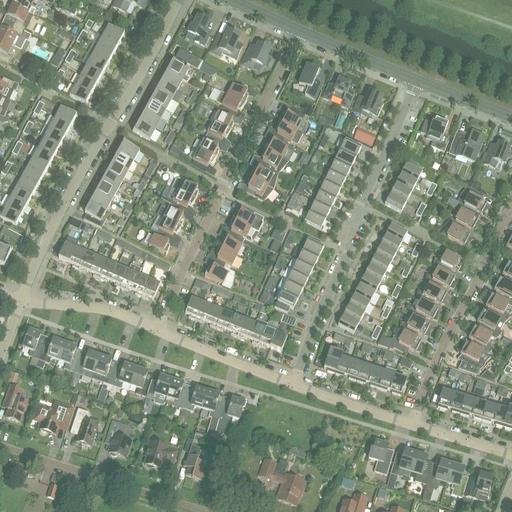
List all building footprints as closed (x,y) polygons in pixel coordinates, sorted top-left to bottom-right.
[(24,0),(15,0),(12,6),(32,16),(35,11),(40,0),(26,0),(26,1),(24,0)] [(117,0),(113,8),(125,14),(130,4),(141,9),(142,8),(143,9),(146,2),(145,2),(146,0),(145,0),(117,0)] [(7,16),(16,21),(13,27),(24,32),(28,26),(32,16),(12,6),(7,16)] [(67,6),(64,11),(74,16),(77,11),(71,8),(67,6)] [(211,33),(205,30),(209,22),(198,17),(194,25),(192,24),(187,33),(197,38),(194,43),(204,47),(211,33)] [(0,29),(0,40),(12,47),(21,51),(26,42),(28,43),(31,36),(24,32),(13,27),(10,33),(1,29),(0,29)] [(103,37),(119,45),(124,35),(109,27),(103,37)] [(72,37),(61,31),(58,36),(69,41),(72,43),(73,40),(75,37),(72,36),(72,37)] [(219,36),(216,42),(211,53),(221,58),(223,53),(237,59),(243,46),(237,44),(240,36),(238,35),(237,34),(236,32),(234,32),(232,31),(230,32),(228,31),(225,38),(219,36)] [(113,56),(119,45),(103,37),(98,47),(113,56)] [(0,40),(0,61),(8,65),(12,58),(7,56),(12,47),(0,40)] [(251,46),(247,55),(242,66),(252,71),(255,64),(262,67),(267,69),(271,60),(267,57),(270,50),(270,48),(265,46),(264,47),(258,45),(256,49),(251,46)] [(107,66),(113,56),(98,47),(92,57),(107,66)] [(66,53),(59,50),(55,58),(61,61),(66,53)] [(192,56),(187,65),(197,70),(202,62),(192,56)] [(102,76),(107,66),(92,57),(86,67),(102,76)] [(190,79),(185,76),(188,71),(173,63),(167,73),(182,81),(187,84),(190,79)] [(303,76),(299,85),(304,87),(304,92),(306,93),(305,96),(315,101),(321,86),(315,83),(315,81),(320,70),(315,68),(311,68),(307,66),(306,69),(302,69),(303,76)] [(96,86),(102,76),(86,67),(81,77),(96,86)] [(177,91),(182,81),(167,73),(161,83),(177,91)] [(91,96),(96,86),(81,77),(75,87),(91,96)] [(15,93),(19,86),(14,84),(3,78),(0,85),(0,84),(0,97),(3,98),(9,101),(13,92),(15,93)] [(329,85),(323,99),(348,110),(354,95),(347,92),(350,85),(339,80),(336,87),(329,85)] [(171,102),(177,91),(161,83),(156,93),(171,102)] [(227,96),(245,105),(246,104),(247,101),(247,99),(248,97),(245,96),(249,90),(240,85),(239,89),(233,86),(227,96)] [(85,106),(91,96),(75,87),(70,97),(85,106)] [(166,112),(171,102),(156,93),(150,103),(166,112)] [(245,105),(227,96),(220,93),(215,103),(228,110),(226,113),(234,118),(238,111),(240,113),(241,111),(242,109),(244,108),(245,105)] [(360,97),(353,113),(367,119),(372,117),(377,119),(381,111),(378,109),(382,98),(370,93),(367,100),(360,97)] [(9,101),(3,98),(0,97),(0,117),(4,119),(11,102),(9,101)] [(160,121),(166,112),(150,103),(145,113),(160,121)] [(204,111),(197,107),(194,112),(204,117),(206,112),(204,111)] [(55,118),(71,127),(76,117),(61,108),(55,118)] [(307,125),(302,122),(305,116),(291,108),(286,118),(284,116),(282,118),(281,120),(280,121),(279,123),(303,136),(307,125)] [(341,112),(334,128),(341,131),(348,115),(341,112)] [(155,131),(160,121),(145,113),(139,123),(155,131)] [(231,124),(234,118),(226,113),(224,116),(218,113),(213,124),(230,133),(231,131),(232,129),(233,127),(233,125),(231,124)] [(65,137),(71,127),(55,118),(50,128),(65,137)] [(430,148),(433,149),(444,153),(449,141),(442,139),(448,124),(436,120),(434,124),(425,121),(420,134),(427,137),(426,140),(432,142),(430,148)] [(149,142),(155,131),(139,123),(134,133),(149,142)] [(297,146),(303,136),(279,123),(278,125),(277,127),(276,129),(276,131),(278,132),(275,139),(289,146),(291,143),(297,146)] [(229,135),(230,133),(213,124),(207,134),(213,137),(211,140),(220,145),(223,138),(225,140),(227,139),(228,137),(229,135)] [(60,147),(65,137),(50,128),(44,138),(60,147)] [(371,147),(375,138),(358,130),(354,139),(371,147)] [(448,154),(455,156),(474,164),(484,139),(472,134),(470,139),(456,134),(448,154)] [(54,157),(60,147),(44,138),(39,149),(54,157)] [(271,145),(269,143),(268,146),(266,148),(265,151),(288,163),(294,153),(287,150),(289,146),(275,139),(271,145)] [(217,151),(220,145),(211,140),(210,144),(204,141),(202,144),(197,141),(193,148),(216,160),(217,159),(218,156),(218,154),(219,152),(217,151)] [(340,151),(356,159),(361,148),(345,141),(340,151)] [(500,171),(503,165),(504,163),(506,164),(509,156),(507,156),(510,148),(506,147),(507,145),(502,143),(502,145),(498,144),(497,148),(491,146),(487,155),(484,163),(484,166),(494,169),(500,171)] [(118,154),(133,163),(139,152),(124,144),(118,154)] [(215,162),(216,160),(193,148),(188,158),(193,161),(194,162),(192,165),(205,173),(209,166),(211,168),(212,166),(214,164),(215,162)] [(49,167),(54,157),(39,149),(33,159),(49,167)] [(288,163),(265,151),(263,153),(262,156),(261,159),(264,159),(260,166),(278,175),(279,174),(281,172),(285,167),(288,163)] [(351,169),(356,159),(340,151),(335,161),(351,169)] [(128,173),(133,163),(118,154),(113,164),(128,173)] [(43,177),(49,167),(33,159),(28,169),(43,177)] [(346,179),(351,169),(335,161),(330,172),(346,179)] [(122,182),(128,173),(113,164),(107,174),(122,182)] [(401,175),(417,183),(422,173),(407,165),(401,175)] [(278,176),(278,175),(260,166),(257,172),(255,171),(254,172),(252,174),(251,176),(250,178),(268,187),(269,184),(275,185),(277,180),(277,178),(278,176)] [(37,187),(43,177),(28,169),(22,179),(37,187)] [(341,190),(346,179),(330,172),(325,182),(341,190)] [(117,192),(122,182),(107,174),(101,184),(117,192)] [(411,193),(417,183),(401,175),(396,185),(411,193)] [(200,186),(191,181),(185,178),(183,182),(180,180),(176,182),(172,189),(195,201),(196,199),(197,197),(198,195),(198,193),(196,193),(200,186)] [(273,190),(268,187),(250,178),(249,180),(248,182),(247,184),(247,186),(249,187),(246,194),(264,203),(273,190)] [(32,197),(37,187),(22,179),(16,189),(32,197)] [(336,200),(341,190),(325,182),(320,192),(336,200)] [(111,202),(117,192),(101,184),(96,194),(111,202)] [(406,204),(411,193),(396,185),(390,195),(406,204)] [(464,207),(470,210),(481,216),(482,214),(488,209),(486,206),(487,205),(476,199),(479,194),(468,188),(462,194),(457,203),(459,204),(464,206),(464,207)] [(26,207),(32,197),(16,189),(11,199),(26,207)] [(194,204),(195,201),(172,189),(166,199),(169,201),(168,204),(171,206),(185,213),(188,207),(190,208),(192,207),(193,205),(194,204)] [(331,210),(336,200),(320,192),(315,202),(331,210)] [(106,212),(111,202),(96,194),(90,204),(106,212)] [(400,214),(406,204),(390,195),(385,206),(400,214)] [(21,217),(26,207),(11,199),(5,209),(21,217)] [(326,220),(331,210),(315,202),(310,213),(326,220)] [(103,218),(106,212),(90,204),(85,214),(86,215),(83,221),(101,229),(106,220),(103,218)] [(464,207),(464,206),(459,204),(453,210),(459,216),(456,222),(455,223),(462,226),(472,232),(473,230),(474,230),(480,225),(477,222),(478,221),(468,215),(470,210),(464,207)] [(171,206),(169,209),(162,206),(157,216),(163,220),(181,229),(182,227),(183,225),(183,223),(184,220),(181,220),(185,213),(171,206)] [(0,218),(15,227),(21,217),(5,209),(0,218)] [(251,229),(259,233),(264,223),(263,223),(264,219),(243,209),(241,212),(240,215),(238,213),(235,217),(234,219),(233,221),(251,229)] [(320,231),(326,220),(310,213),(305,223),(320,231)] [(180,231),(181,229),(163,220),(156,233),(170,241),(174,234),(176,236),(177,234),(179,232),(180,231)] [(455,223),(456,222),(451,220),(445,225),(451,231),(447,239),(463,247),(464,248),(465,246),(471,240),(469,238),(470,237),(459,231),(462,226),(455,223)] [(259,233),(251,229),(233,221),(232,223),(231,225),(230,229),(232,230),(229,236),(244,243),(246,239),(252,243),(258,234),(259,234),(259,233)] [(386,235),(402,244),(407,233),(392,225),(386,235)] [(104,242),(106,236),(101,233),(98,239),(100,240),(104,242)] [(167,247),(170,241),(156,233),(154,237),(149,235),(144,243),(149,246),(149,247),(166,256),(165,257),(166,258),(167,255),(168,253),(169,251),(170,248),(167,247)] [(290,233),(288,239),(294,241),(297,236),(290,233)] [(396,254),(402,244),(386,235),(381,245),(396,254)] [(106,236),(104,242),(109,244),(112,238),(106,236)] [(237,257),(244,243),(229,236),(226,243),(224,241),(223,243),(221,245),(220,247),(219,249),(237,257)] [(69,265),(76,249),(79,243),(68,238),(58,260),(69,265)] [(303,251),(319,259),(324,248),(308,240),(303,251)] [(124,252),(127,246),(122,243),(119,249),(124,252)] [(391,264),(396,254),(381,245),(375,256),(391,264)] [(127,246),(124,252),(130,255),(133,249),(127,246)] [(0,248),(0,247),(0,266),(4,268),(11,252),(0,248)] [(79,271),(86,254),(76,249),(69,265),(73,266),(72,268),(79,271)] [(236,259),(237,257),(219,249),(218,251),(217,253),(217,255),(216,257),(219,258),(215,264),(230,271),(232,268),(235,269),(237,269),(238,268),(240,266),(240,265),(240,263),(239,261),(236,259)] [(313,269),(319,259),(303,251),(298,261),(313,269)] [(144,262),(147,256),(142,253),(139,259),(144,262)] [(90,274),(97,258),(86,254),(79,271),(85,274),(86,272),(90,274)] [(438,270),(444,274),(447,269),(457,274),(458,273),(461,273),(463,265),(462,265),(463,263),(446,254),(442,261),(435,260),(433,268),(438,271),(438,270)] [(147,256),(144,262),(150,265),(153,259),(147,256)] [(386,274),(391,264),(375,256),(370,266),(386,274)] [(100,280),(107,263),(97,258),(90,274),(94,275),(93,277),(100,280)] [(308,279),(313,269),(298,261),(293,271),(308,279)] [(111,283),(118,267),(107,263),(100,280),(106,283),(107,281),(111,283)] [(235,274),(230,271),(215,264),(212,271),(210,269),(208,272),(206,275),(205,278),(206,277),(219,283),(223,285),(224,283),(232,285),(235,274)] [(511,286),(511,266),(508,264),(507,266),(506,266),(501,271),(503,274),(502,275),(511,280),(511,281),(510,286),(511,286)] [(380,284),(386,274),(370,266),(365,276),(380,284)] [(120,289),(128,272),(118,267),(111,283),(115,284),(114,287),(120,289)] [(455,279),(444,274),(438,270),(438,271),(434,277),(426,275),(424,284),(429,286),(436,289),(439,285),(449,290),(450,288),(453,289),(455,281),(454,281),(455,279)] [(303,289),(308,279),(293,271),(288,282),(303,289)] [(132,292),(139,276),(128,272),(120,289),(127,292),(128,290),(132,292)] [(141,298),(149,281),(139,276),(132,292),(136,293),(135,296),(141,298)] [(375,294),(380,284),(365,276),(359,286),(375,294)] [(511,286),(510,286),(500,280),(499,282),(498,281),(492,287),(495,290),(494,291),(504,297),(502,301),(508,305),(508,306),(511,307),(511,286)] [(149,281),(141,298),(148,301),(149,299),(153,301),(160,285),(149,281)] [(298,300),(303,289),(288,282),(283,292),(298,300)] [(370,304),(375,294),(359,286),(354,296),(370,304)] [(446,295),(436,289),(429,286),(426,293),(418,291),(416,300),(421,302),(428,305),(430,300),(441,306),(441,304),(445,305),(446,297),(445,297),(446,295)] [(293,310),(298,300),(283,292),(274,309),(287,314),(290,309),(293,310)] [(364,315),(370,304),(354,296),(349,306),(364,315)] [(508,305),(502,301),(491,296),(490,298),(490,297),(484,303),(486,305),(485,307),(496,313),(493,317),(500,321),(499,321),(504,324),(510,318),(504,312),(508,306),(508,305)] [(195,322),(202,304),(191,299),(185,315),(189,317),(188,319),(195,322)] [(438,311),(428,305),(421,302),(417,309),(409,307),(407,316),(412,318),(413,318),(419,321),(422,316),(432,322),(433,320),(436,321),(438,313),(437,313),(438,311)] [(206,324),(213,308),(202,304),(195,322),(202,324),(203,322),(206,324)] [(359,325),(364,315),(349,306),(343,317),(359,325)] [(216,330),(223,312),(213,308),(206,324),(210,325),(209,327),(216,330)] [(228,332),(234,316),(223,312),(216,330),(223,333),(224,331),(228,332)] [(500,321),(493,317),(483,312),(482,314),(481,313),(476,319),(478,321),(477,323),(487,328),(485,333),(491,337),(496,340),(502,334),(496,328),(499,321),(500,321)] [(237,339),(245,321),(234,316),(228,332),(231,334),(230,336),(237,339)] [(353,335),(359,325),(343,317),(338,327),(353,335)] [(430,327),(419,321),(413,318),(412,318),(409,325),(401,323),(399,332),(404,334),(411,337),(413,332),(424,338),(425,336),(428,337),(429,329),(430,327)] [(258,347),(266,329),(267,324),(257,320),(255,325),(249,341),(253,342),(252,344),(258,347)] [(249,341),(255,325),(245,321),(237,339),(244,341),(245,339),(249,341)] [(491,337),(485,333),(474,328),(474,330),(473,329),(467,335),(469,337),(469,339),(479,344),(476,349),(483,353),(487,356),(494,350),(488,344),(491,337)] [(37,334),(38,332),(28,329),(25,336),(27,337),(23,348),(29,351),(30,352),(28,357),(39,361),(42,350),(36,348),(41,336),(37,334)] [(270,349),(276,333),(266,329),(258,347),(265,350),(266,347),(270,349)] [(276,333),(270,349),(281,353),(287,338),(276,333)] [(421,343),(411,337),(404,334),(400,341),(392,339),(392,340),(381,338),(378,346),(392,351),(393,349),(402,354),(405,348),(415,354),(416,352),(419,353),(421,345),(420,344),(421,343)] [(346,339),(335,335),(333,342),(344,346),(346,339)] [(49,353),(42,350),(39,361),(45,363),(49,365),(51,360),(52,359),(58,362),(65,343),(58,340),(57,342),(53,340),(49,353)] [(76,349),(72,347),(73,345),(65,343),(58,362),(65,364),(65,366),(64,370),(74,374),(78,363),(72,361),(76,349)] [(483,353),(476,349),(466,344),(465,346),(464,345),(459,351),(461,353),(460,355),(468,359),(465,364),(462,362),(458,370),(477,377),(479,372),(485,365),(479,360),(483,353)] [(340,359),(341,359),(342,355),(330,352),(324,370),(327,371),(327,373),(335,375),(340,359)] [(78,363),(74,374),(92,380),(101,355),(93,353),(93,354),(89,353),(84,365),(78,363)] [(112,361),(108,360),(109,358),(101,355),(92,380),(110,386),(114,376),(108,373),(112,361)] [(351,362),(341,359),(340,359),(335,375),(343,378),(343,376),(346,377),(351,362)] [(412,365),(402,359),(399,365),(409,371),(412,365)] [(356,382),(362,366),(351,362),(346,377),(349,378),(349,380),(356,382)] [(130,387),(136,367),(129,365),(128,367),(124,365),(120,378),(114,376),(110,386),(121,390),(122,385),(124,385),(130,387)] [(368,384),(373,370),(362,366),(356,382),(364,385),(365,384),(368,384)] [(148,373),(144,372),(144,370),(136,367),(130,387),(136,389),(137,390),(136,395),(146,398),(150,388),(143,385),(148,373)] [(378,390),(384,373),(373,370),(368,384),(371,385),(370,387),(378,390)] [(460,375),(450,371),(448,378),(458,381),(460,375)] [(495,380),(486,372),(480,378),(494,382),(495,380)] [(15,385),(18,376),(10,373),(7,382),(15,385)] [(389,392),(394,377),(384,373),(378,390),(386,392),(387,391),(389,392)] [(166,399),(172,379),(165,377),(164,379),(160,377),(156,390),(150,388),(146,398),(157,402),(158,397),(160,397),(166,399)] [(394,377),(389,392),(392,393),(392,394),(400,397),(405,381),(394,377)] [(183,385),(180,384),(180,382),(172,379),(166,399),(172,401),(173,402),(172,407),(182,410),(186,399),(180,397),(183,385)] [(11,387),(7,399),(3,409),(9,411),(6,419),(20,424),(27,403),(19,400),(22,391),(11,387)] [(202,410),(208,390),(201,388),(200,390),(196,389),(192,401),(186,399),(182,410),(193,413),(194,409),(196,408),(202,410)] [(220,396),(216,395),(216,393),(208,390),(202,410),(209,412),(210,413),(208,418),(212,419),(206,438),(213,440),(216,432),(219,421),(222,410),(216,408),(220,396)] [(449,410),(454,396),(443,392),(438,409),(446,411),(447,410),(449,410)] [(465,399),(459,397),(460,393),(455,392),(454,396),(449,410),(452,411),(452,413),(460,415),(465,399)] [(114,402),(110,399),(106,403),(110,407),(114,402)] [(232,400),(228,412),(222,410),(219,421),(216,432),(213,440),(219,442),(229,424),(231,420),(232,419),(239,421),(242,409),(244,409),(247,402),(237,399),(236,401),(232,400)] [(471,417),(476,402),(465,399),(460,415),(468,418),(468,416),(471,417)] [(509,412),(503,429),(511,431),(511,429),(511,401),(510,409),(509,408),(508,412),(509,412)] [(482,422),(487,405),(476,402),(471,417),(474,418),(474,420),(482,422)] [(54,412),(47,410),(39,408),(35,421),(42,423),(39,431),(41,431),(41,432),(41,433),(41,434),(42,434),(43,435),(44,435),(45,435),(45,434),(46,434),(47,433),(56,436),(58,428),(64,431),(71,410),(56,405),(54,412)] [(493,424),(498,409),(487,405),(482,422),(490,424),(490,423),(493,424)] [(509,412),(508,412),(498,409),(493,424),(496,424),(495,426),(503,429),(509,412)] [(87,424),(89,418),(89,417),(88,413),(78,410),(72,430),(78,432),(79,434),(76,443),(91,448),(93,442),(95,442),(97,435),(95,435),(97,428),(87,424)] [(123,418),(125,413),(116,410),(114,416),(123,419),(123,418)] [(117,433),(119,427),(119,425),(112,422),(107,436),(114,439),(109,454),(110,454),(111,456),(112,457),(113,458),(114,458),(116,457),(117,457),(125,459),(131,442),(122,439),(123,435),(117,433)] [(194,441),(203,444),(205,438),(195,435),(194,441)] [(149,452),(145,465),(146,466),(147,468),(149,469),(150,470),(152,469),(154,468),(160,470),(162,462),(173,466),(177,453),(166,449),(167,448),(150,443),(147,451),(149,452)] [(373,451),(371,451),(368,459),(377,462),(374,473),(386,477),(391,461),(385,459),(388,447),(376,443),(373,451)] [(201,450),(191,447),(186,464),(184,464),(183,468),(187,470),(185,477),(195,480),(196,477),(207,480),(211,468),(204,466),(206,462),(198,460),(201,450)] [(307,455),(299,452),(297,457),(305,461),(307,455)] [(397,477),(402,479),(401,481),(408,483),(411,473),(416,455),(405,452),(400,466),(394,464),(389,479),(396,481),(397,477)] [(426,486),(427,486),(430,475),(423,473),(428,458),(416,455),(411,473),(417,475),(415,483),(426,486)] [(271,481),(282,486),(277,500),(296,508),(305,483),(286,476),(285,477),(283,477),(288,464),(280,461),(278,466),(265,461),(259,477),(271,481)] [(447,484),(453,464),(446,462),(445,464),(441,462),(438,470),(436,469),(434,474),(430,473),(430,475),(427,486),(437,489),(440,486),(444,489),(445,490),(447,484)] [(453,464),(447,484),(452,486),(451,490),(453,491),(451,496),(462,499),(466,487),(459,485),(464,469),(460,468),(460,466),(453,464)] [(25,467),(24,472),(29,474),(28,477),(40,481),(43,473),(25,467)] [(471,480),(468,488),(465,498),(478,501),(479,497),(489,500),(490,495),(488,495),(493,478),(491,478),(491,476),(487,475),(485,476),(480,474),(478,482),(471,480)] [(58,489),(51,487),(48,498),(54,500),(58,489)] [(363,511),(367,500),(355,496),(352,505),(344,502),(340,511),(363,511)]
